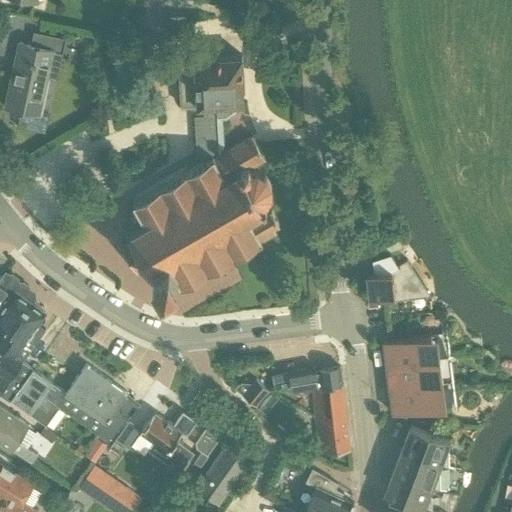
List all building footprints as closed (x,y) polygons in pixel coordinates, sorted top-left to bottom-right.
[(170,39),(184,39),(184,15),(170,15),(170,39)] [(63,53),(66,38),(34,31),(31,45),(20,42),(16,58),(18,59),(16,66),(14,66),(5,107),(40,114),(51,65),(47,64),(50,50),(63,53)] [(243,86),(244,86),(242,54),(179,58),(181,105),(204,104),(241,102),(243,101),(243,86)] [(227,117),(241,107),(241,102),(204,104),(205,115),(195,116),(198,150),(204,161),(134,201),(136,204),(134,206),(133,208),(132,210),(131,212),(131,213),(131,214),(132,215),(132,216),(133,218),(134,219),(135,220),(138,222),(140,222),(142,222),(143,222),(144,221),(146,220),(147,223),(129,232),(134,240),(123,247),(137,271),(148,264),(152,272),(156,270),(163,284),(177,276),(182,284),(214,266),(220,275),(235,266),(229,257),(262,238),(276,229),(274,225),(280,222),(272,209),(269,210),(266,204),(263,206),(262,204),(264,203),(265,202),(268,199),(270,196),(270,194),(271,193),(272,190),(272,188),(272,186),(271,183),(270,181),(269,178),(267,176),(266,175),(263,172),(260,172),(253,170),(251,170),(251,168),(250,165),(265,156),(253,135),(224,152),(222,118),(227,117)] [(392,250),(401,247),(397,238),(384,243),(387,250),(388,252),(392,250)] [(373,256),(374,270),(392,268),(400,263),(392,250),(388,252),(387,250),(373,256)] [(413,267),(413,266),(407,258),(400,263),(392,268),(374,270),(367,271),(370,296),(394,293),(395,297),(411,295),(410,291),(427,289),(413,267)] [(33,304),(30,302),(34,295),(27,290),(27,289),(27,288),(23,285),(20,285),(16,282),(16,280),(11,277),(9,277),(5,274),(4,273),(0,278),(0,310),(1,311),(0,313),(0,393),(23,361),(34,345),(26,339),(40,319),(45,313),(42,310),(41,307),(36,304),(33,304)] [(386,364),(439,357),(438,352),(436,347),(435,343),(431,333),(383,339),(386,364)] [(122,367),(115,361),(97,348),(66,392),(57,404),(60,406),(108,440),(136,408),(131,403),(128,397),(128,387),(126,376),(122,367)] [(389,388),(442,381),(442,376),(441,371),(441,367),(439,357),(386,364),(389,388)] [(57,404),(66,392),(33,368),(23,361),(0,393),(0,394),(10,401),(12,399),(47,424),(60,406),(57,404)] [(316,419),(347,416),(341,366),(321,368),(321,371),(316,372),(315,366),(290,370),(290,371),(273,373),(275,387),(293,385),(294,390),(312,387),(316,419)] [(271,390),(266,386),(257,378),(252,383),(242,382),(238,384),(235,388),(256,406),(271,390)] [(410,410),(440,406),(441,401),(442,396),(442,391),(442,381),(389,388),(392,412),(398,412),(398,414),(407,418),(410,410)] [(29,424),(30,424),(0,403),(0,441),(12,450),(13,449),(33,462),(38,454),(26,446),(38,429),(29,424)] [(187,434),(197,420),(183,410),(173,424),(154,411),(140,431),(154,440),(148,449),(181,472),(195,452),(177,439),(182,431),(187,434)] [(320,453),(351,449),(347,416),(316,419),(320,453)] [(117,432),(123,441),(141,429),(135,420),(117,432)] [(448,444),(451,438),(411,423),(402,447),(441,462),(455,467),(456,466),(449,463),(448,444)] [(213,445),(219,436),(206,427),(200,436),(213,445)] [(218,503),(227,490),(250,457),(228,442),(196,487),(218,503)] [(440,466),(441,462),(402,447),(393,470),(434,485),(433,486),(447,490),(447,489),(440,486),(440,466)] [(3,463),(2,464),(0,462),(0,492),(7,497),(1,507),(9,511),(33,511),(35,510),(22,501),(33,484),(15,473),(16,472),(3,463)] [(100,494),(112,477),(95,465),(83,482),(100,494)] [(335,488),(337,482),(313,468),(307,481),(316,485),(303,511),(350,511),(354,502),(350,500),(337,494),(339,490),(335,488)] [(431,488),(433,486),(434,485),(393,470),(387,485),(388,485),(388,493),(432,510),(432,508),(431,488)] [(441,511),(432,508),(432,510),(388,493),(389,502),(401,507),(398,511),(441,511)]
